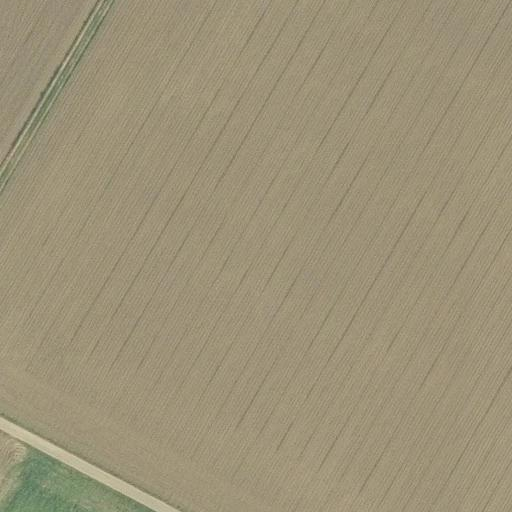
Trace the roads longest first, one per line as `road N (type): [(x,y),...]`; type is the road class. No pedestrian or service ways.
road 1 (track): [(108,0),(0,182)]
road 2 (track): [(0,423),(168,511)]
